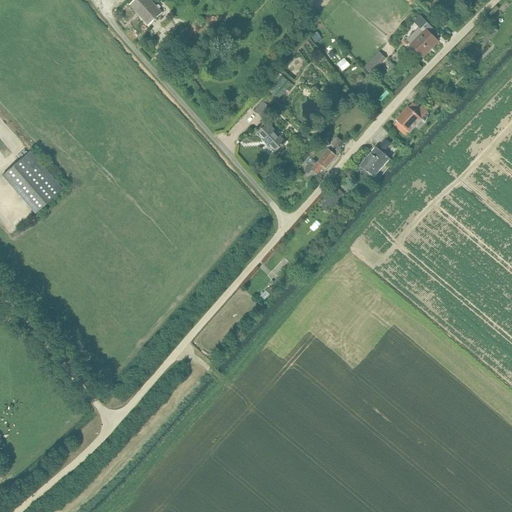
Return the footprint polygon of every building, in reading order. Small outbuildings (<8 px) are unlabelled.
[(149,25),(156,19),(163,13),(151,0),(135,0),(133,2),(140,10),(141,10),(143,12),(140,16),(149,25)] [(423,27),(427,23),(420,16),(416,21),(423,27)] [(423,57),(438,41),(435,39),(439,34),(427,23),(423,27),(426,30),(411,45),(423,57)] [(489,36),(496,30),(492,26),(485,32),(489,36)] [(317,34),(312,38),(315,43),(321,39),(317,34)] [(402,59),(405,53),(399,50),(396,56),(402,59)] [(386,59),(379,52),(364,68),(370,74),(386,59)] [(262,117),(271,109),(265,101),(256,110),(262,117)] [(426,114),(420,109),(413,102),(402,114),(402,113),(396,120),(398,122),(394,125),(406,136),(426,114)] [(286,142),(268,123),(257,133),(264,141),(265,140),(275,151),(274,152),(275,153),(286,142)] [(334,149),(331,152),(328,149),(320,159),(317,162),(314,160),(305,171),(309,174),(313,169),(318,173),(323,167),(326,169),(341,150),(340,149),(345,143),(337,137),(330,145),(334,149)] [(374,177),(390,159),(376,147),(360,165),(374,177)] [(35,213),(62,190),(29,151),(2,175),(35,213)] [(331,188),(323,197),(327,200),(321,206),(325,209),(328,206),(330,208),(344,194),(338,189),(335,192),(331,188)] [(279,286),(295,268),(290,264),(274,281),(279,286)] [(270,295),(275,290),(270,286),(266,291),(270,295)]
